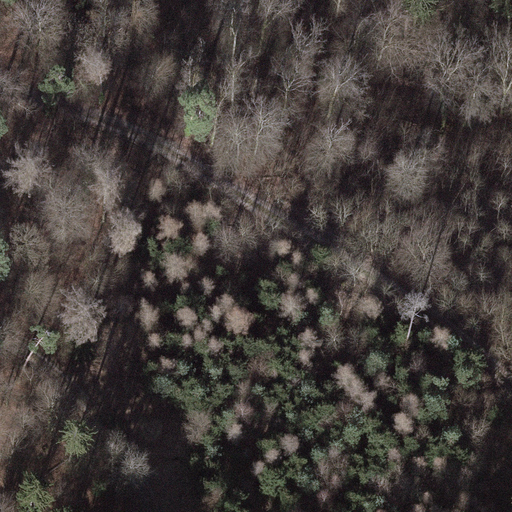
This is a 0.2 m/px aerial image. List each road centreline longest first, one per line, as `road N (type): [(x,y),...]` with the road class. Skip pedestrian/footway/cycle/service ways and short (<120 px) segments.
road 1 (track): [(0,86),(157,138),(436,320),(511,390)]
road 2 (track): [(0,336),(78,389),(141,474),(158,511)]
